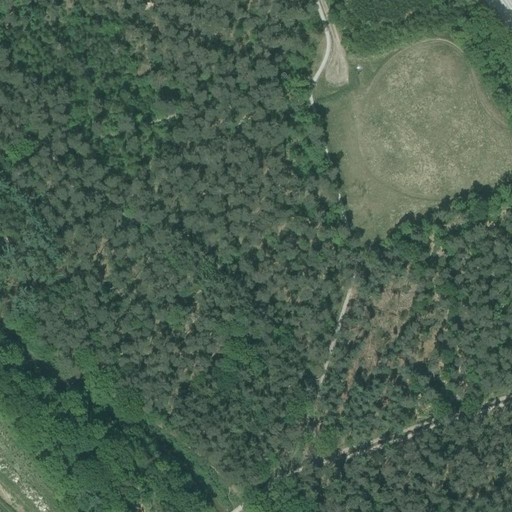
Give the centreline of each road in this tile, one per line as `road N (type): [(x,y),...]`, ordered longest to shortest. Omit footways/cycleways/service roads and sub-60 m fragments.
road 1 (track): [(313,0),(325,65),(48,158)]
road 2 (track): [(300,452),(511,401)]
